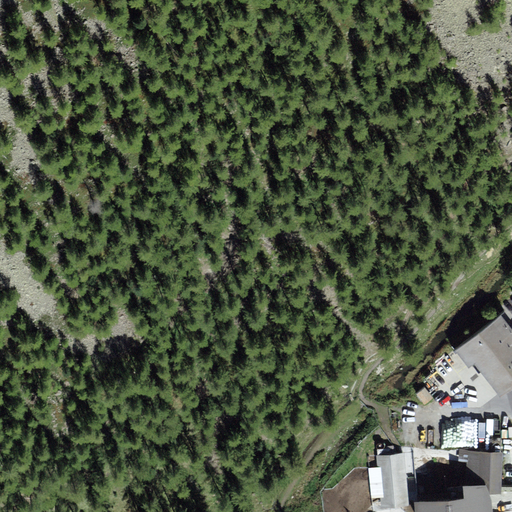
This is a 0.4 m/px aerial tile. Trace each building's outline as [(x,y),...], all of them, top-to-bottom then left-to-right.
[(511,325),(502,311),(455,343),(470,365),(479,359),(501,390),(511,382),(511,325)] [(424,390),(416,396),(423,407),(432,401),(424,390)] [(465,419),(464,447),(483,447),(483,419),(465,419)] [(471,450),(468,477),(469,484),(469,488),(414,493),(415,511),(494,511),(491,484),(500,484),(500,449),(471,450)] [(407,454),(379,457),(384,509),(412,506),(407,454)]
